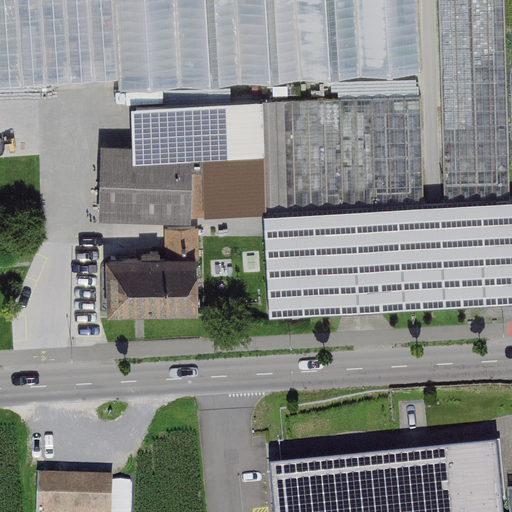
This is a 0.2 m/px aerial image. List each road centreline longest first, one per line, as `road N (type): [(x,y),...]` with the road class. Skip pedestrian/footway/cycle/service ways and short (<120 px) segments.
road 1 (primary): [(511,362),(0,390)]
road 2 (unknown): [(221,378),(231,511)]
